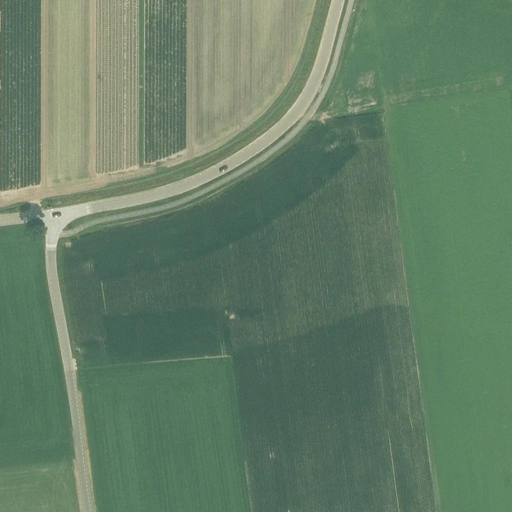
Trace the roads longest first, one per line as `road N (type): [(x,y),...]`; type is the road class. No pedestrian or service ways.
road 1 (tertiary): [(51,216),(173,191),(264,144),(313,86),(339,0)]
road 2 (tertiary): [(87,511),(51,270),(51,216)]
